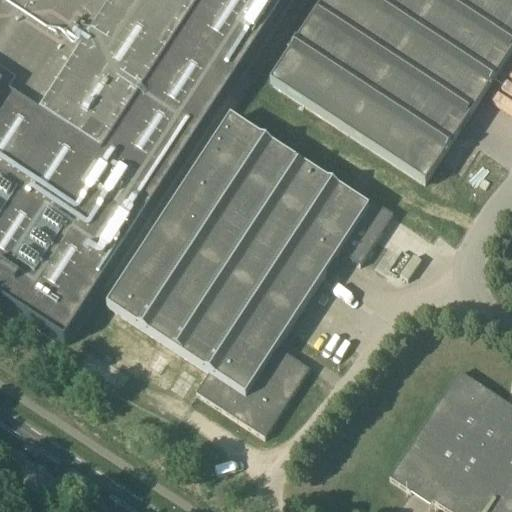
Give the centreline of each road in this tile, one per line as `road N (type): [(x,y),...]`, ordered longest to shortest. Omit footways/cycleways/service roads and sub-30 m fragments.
road 1 (unclassified): [(285,509),(442,282)]
road 2 (secondary): [(130,511),(0,427)]
